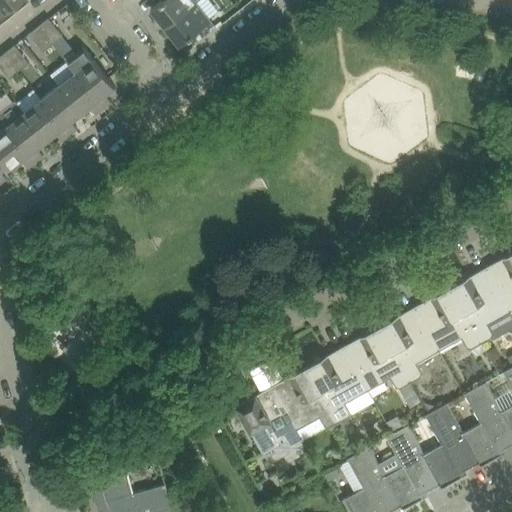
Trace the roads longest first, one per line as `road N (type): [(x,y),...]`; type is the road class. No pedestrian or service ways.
road 1 (residential): [(35,446),(511,192)]
road 2 (residential): [(171,85),(0,221)]
road 3 (residential): [(0,285),(35,446)]
road 4 (residential): [(282,0),(171,85)]
